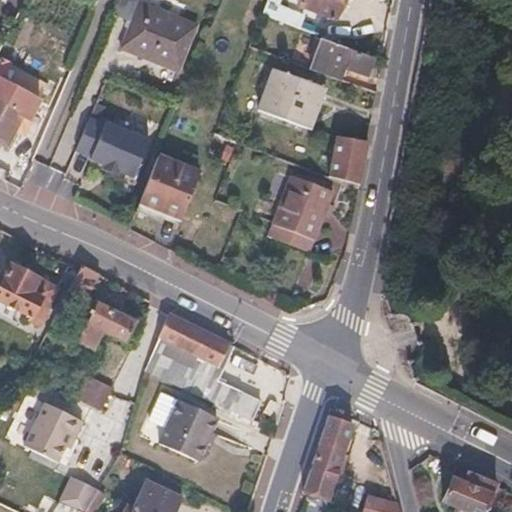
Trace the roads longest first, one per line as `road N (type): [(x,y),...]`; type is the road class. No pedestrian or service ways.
road 1 (tertiary): [(327,363),(362,267),(411,0)]
road 2 (tertiary): [(327,363),(0,203)]
road 3 (tertiary): [(275,511),(327,363)]
road 4 (tertiary): [(511,463),(396,404)]
